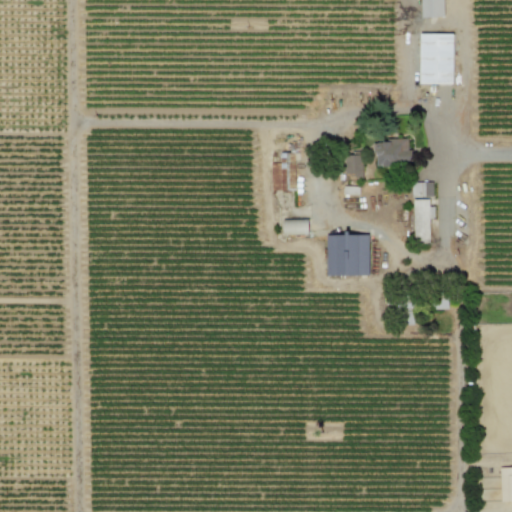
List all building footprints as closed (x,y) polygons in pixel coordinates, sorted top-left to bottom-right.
[(420,0),(421,18),(443,17),(442,0),(420,0)] [(420,83),(453,83),(452,34),(419,35),(420,83)] [(407,140),(375,141),(375,165),(411,164),(410,148),(407,149),(407,140)] [(271,163),(271,190),(280,190),(280,171),(284,171),(284,172),(287,172),(287,190),(294,190),(294,177),(295,177),(295,153),(281,153),(281,163),(271,163)] [(344,178),(361,178),(361,156),(344,156),(344,178)] [(413,199),(414,243),(429,242),(429,199),(413,199)] [(367,234),(326,235),(328,276),(368,276),(367,234)] [(500,502),(511,501),(511,467),(499,467),(500,502)]
